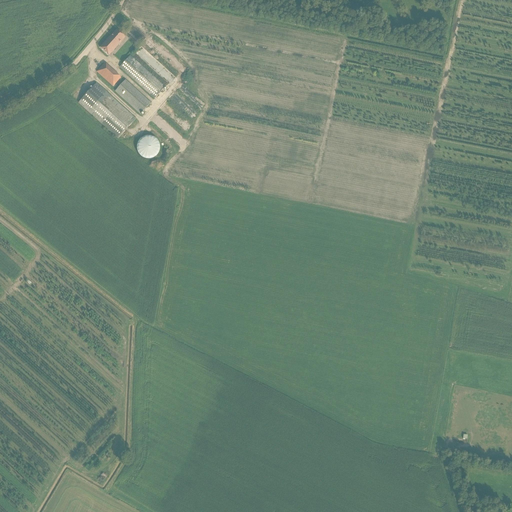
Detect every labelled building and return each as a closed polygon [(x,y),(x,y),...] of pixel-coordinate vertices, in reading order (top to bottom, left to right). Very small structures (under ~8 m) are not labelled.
[(132,26),(126,32),(140,44),(145,39),(132,26)] [(100,48),(106,53),(109,56),(125,38),(117,30),(110,37),(106,41),(106,42),(104,44),(104,43),(100,48)] [(154,99),(164,88),(130,56),(119,68),(154,99)] [(113,87),(121,78),(105,63),(96,72),(113,87)] [(140,115),(150,104),(125,81),(115,92),(140,115)] [(78,103),(82,107),(118,139),(135,120),(96,84),(78,103)] [(142,139),(141,139),(140,140),(140,141),(139,141),(138,142),(138,143),(137,144),(137,145),(137,146),(137,147),(137,148),(137,149),(137,150),(137,151),(137,152),(138,153),(138,154),(139,155),(139,156),(140,156),(141,157),(141,158),(142,158),(143,159),(144,159),(145,159),(146,160),(147,160),(148,160),(149,160),(150,160),(151,160),(152,159),(153,159),(154,158),(155,158),(156,157),(157,156),(158,155),(158,154),(159,153),(159,152),(159,151),(160,150),(160,149),(160,148),(160,147),(159,146),(159,145),(159,144),(159,143),(158,143),(158,142),(157,141),(156,140),(155,139),(154,138),(153,138),(152,138),(151,137),(150,137),(149,137),(148,137),(147,137),(146,137),(145,137),(144,137),(144,138),(143,138),(142,139)]
